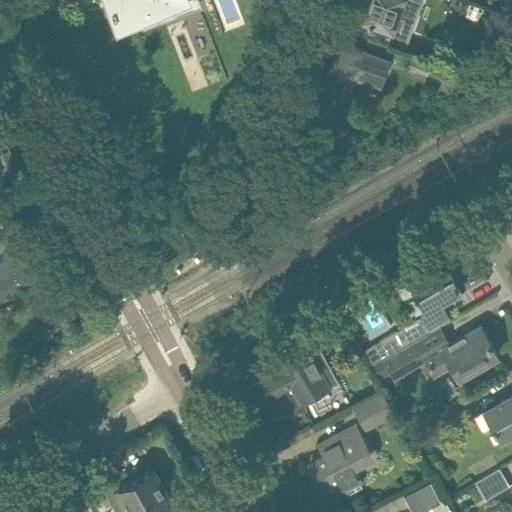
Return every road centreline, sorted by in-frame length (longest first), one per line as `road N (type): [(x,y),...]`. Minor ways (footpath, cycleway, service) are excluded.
road 1 (unclassified): [(179,382),(0,49)]
road 2 (residential): [(179,382),(476,201)]
road 3 (residential): [(20,511),(86,448),(179,382)]
road 4 (unclassified): [(248,511),(179,382)]
